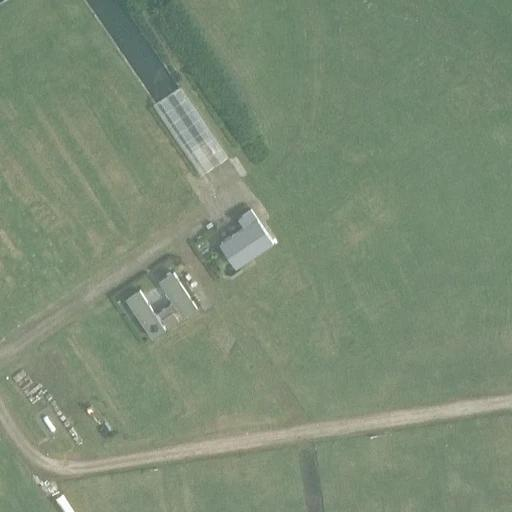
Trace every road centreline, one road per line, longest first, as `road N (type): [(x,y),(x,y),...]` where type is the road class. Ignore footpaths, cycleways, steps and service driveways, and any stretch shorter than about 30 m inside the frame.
road 1 (unclassified): [(0,414),(27,456),(51,469),(303,432)]
road 2 (unclassified): [(175,238),(303,432)]
road 3 (unclassified): [(0,363),(175,238)]
road 4 (unclassified): [(303,432),(511,398)]
